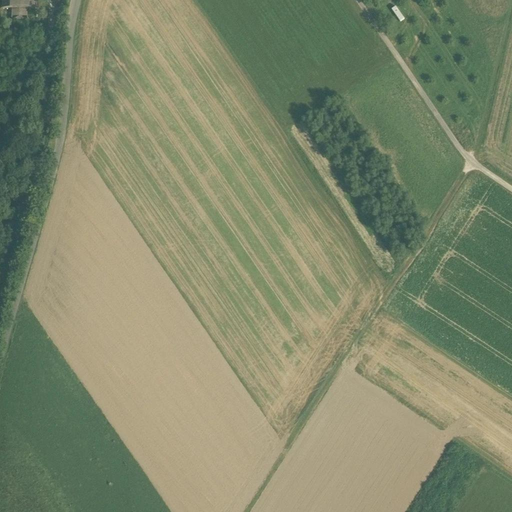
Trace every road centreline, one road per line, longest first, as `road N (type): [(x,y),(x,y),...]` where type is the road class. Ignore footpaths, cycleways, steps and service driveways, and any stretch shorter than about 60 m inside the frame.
road 1 (track): [(511,36),(477,168),(252,511)]
road 2 (unclassified): [(0,371),(62,152),(79,0)]
road 3 (track): [(359,0),(477,168),(511,190)]
